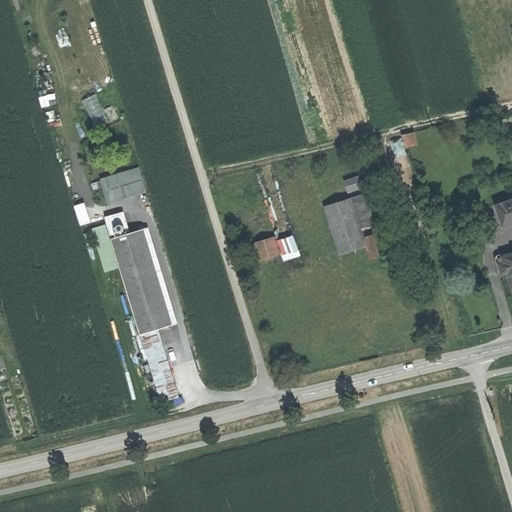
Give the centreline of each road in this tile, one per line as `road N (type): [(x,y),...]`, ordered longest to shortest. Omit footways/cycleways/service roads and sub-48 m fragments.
road 1 (tertiary): [(511,346),(0,469)]
road 2 (track): [(202,174),(511,101)]
